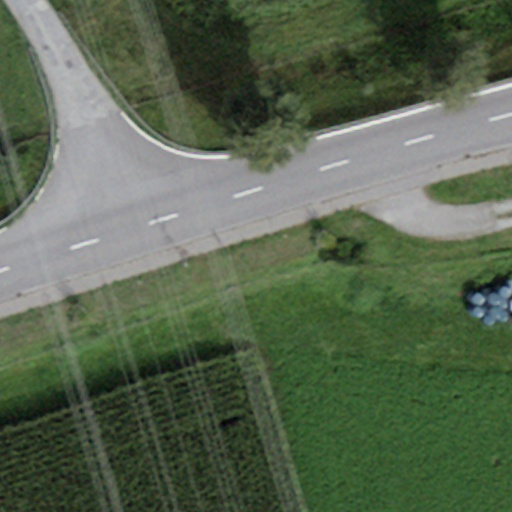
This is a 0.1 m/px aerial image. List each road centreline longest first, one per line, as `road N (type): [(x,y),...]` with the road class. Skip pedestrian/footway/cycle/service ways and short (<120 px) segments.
road 1 (tertiary): [(511,116),(0,275)]
road 2 (track): [(19,0),(54,46),(103,157),(124,235)]
